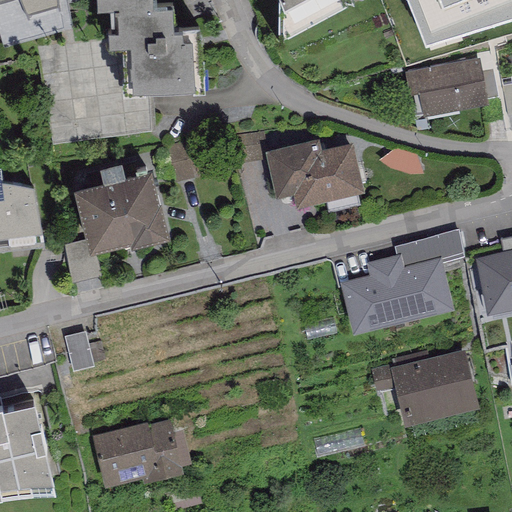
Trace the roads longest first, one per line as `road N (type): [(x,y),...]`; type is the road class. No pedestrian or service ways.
road 1 (residential): [(511,200),(0,328)]
road 2 (residential): [(222,0),(232,31),(282,88),(399,135),(511,149)]
